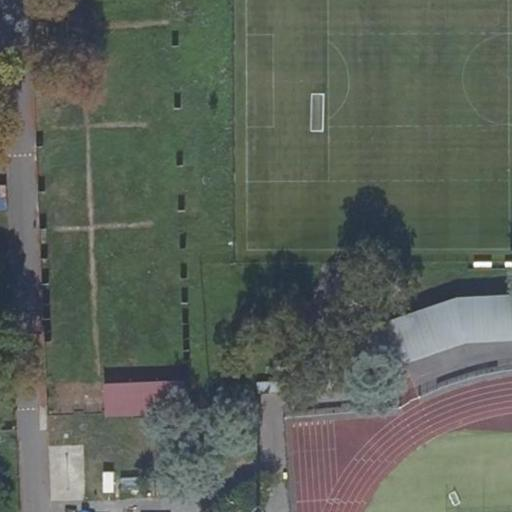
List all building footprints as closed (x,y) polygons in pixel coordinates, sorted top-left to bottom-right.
[(367,329),(383,373),(468,343),(511,341),(511,295),(460,297),(367,329)] [(285,380),(260,383),(260,393),(286,392),(285,380)] [(186,383),(105,386),(106,419),(187,416),(186,383)] [(265,430),(263,399),(252,400),(253,430),(265,430)] [(149,498),(149,485),(124,486),(124,498),(149,498)]
